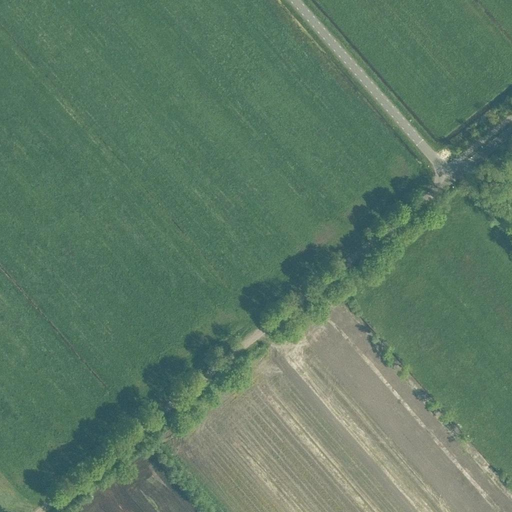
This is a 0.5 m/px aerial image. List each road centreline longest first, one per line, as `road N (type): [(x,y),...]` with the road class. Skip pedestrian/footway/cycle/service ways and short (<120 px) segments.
road 1 (unclassified): [(35,511),(451,176)]
road 2 (unclassified): [(296,0),(451,176)]
